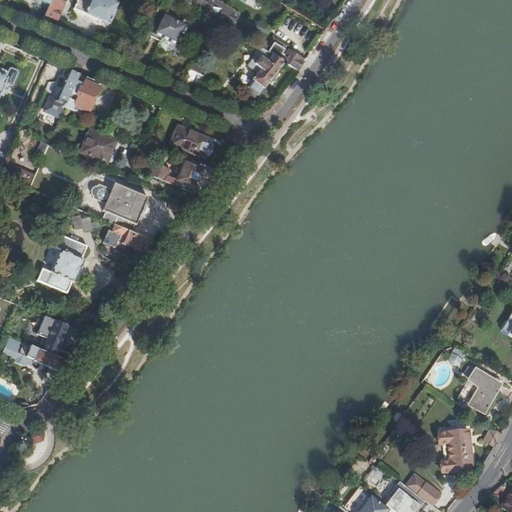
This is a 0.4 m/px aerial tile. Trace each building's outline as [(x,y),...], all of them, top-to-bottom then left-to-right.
[(44,21),(48,24),(51,18),(57,21),(66,0),(52,0),(50,5),(44,21)] [(118,4),(107,0),(77,0),(74,9),(109,24),(118,4)] [(183,0),(208,15),(215,4),(207,0),(183,0)] [(223,10),(216,20),(230,29),(237,19),(223,10)] [(189,26),(163,12),(152,33),(177,47),(189,26)] [(284,62),(297,72),(304,62),(287,51),(284,55),(281,53),(285,46),(273,38),(264,51),(284,62)] [(278,70),(284,62),(264,51),(259,47),(254,54),(255,56),(247,65),(257,74),(252,80),(252,81),(247,88),(249,89),(247,92),(254,98),(256,95),(258,96),(263,90),(278,71),(278,70)] [(195,57),(188,69),(202,77),(203,76),(209,65),(195,57)] [(8,72),(0,69),(0,94),(2,96),(4,92),(5,92),(7,89),(6,88),(7,85),(8,85),(10,86),(13,85),(18,73),(17,71),(14,70),(11,68),(9,69),(8,72)] [(79,75),(65,69),(59,82),(63,84),(56,100),(50,98),(44,111),(60,118),(65,107),(79,75)] [(99,83),(79,75),(65,107),(85,115),(99,83)] [(201,158),(208,140),(178,127),(170,144),(201,158)] [(90,131),(81,153),(107,164),(116,142),(90,131)] [(40,142),(34,157),(42,161),(48,145),(40,142)] [(216,179),(221,173),(186,158),(175,186),(190,192),(192,188),(193,189),(201,169),(204,170),(205,174),(216,179)] [(35,176),(3,162),(0,169),(0,177),(29,190),(35,176)] [(154,164),(148,162),(143,173),(165,182),(170,170),(154,163),(154,164)] [(102,221),(115,226),(118,218),(136,226),(148,198),(115,184),(112,191),(111,191),(105,204),(106,204),(103,211),(106,212),(102,221)] [(83,233),(90,232),(88,217),(72,220),(73,229),(82,227),(83,233)] [(156,256),(164,246),(125,230),(118,246),(135,253),(137,249),(156,256)] [(56,234),(50,247),(60,251),(51,272),(41,269),(36,281),(66,294),(73,280),(76,282),(84,263),(81,261),(82,259),(81,259),(86,247),(56,234)] [(511,311),(500,330),(511,337),(511,311)] [(71,363),(76,356),(59,349),(68,327),(49,319),(46,324),(50,326),(46,335),(50,337),(44,351),(71,363)] [(63,373),(71,363),(44,351),(10,337),(1,355),(18,362),(16,365),(27,370),(28,367),(31,368),(34,361),(63,373)] [(460,365),(466,355),(455,348),(449,358),(448,362),(450,365),(453,367),(457,367),(460,365)] [(458,398),(483,414),(500,386),(472,368),(467,369),(463,374),(465,379),(468,381),(458,398)] [(500,434),(490,427),(483,441),(493,448),(500,434)] [(31,438),(37,443),(44,442),(45,433),(38,428),(31,431),(31,438)] [(441,462),(442,473),(472,470),(467,431),(438,434),(440,445),(447,444),(448,462),(441,462)] [(377,468),(379,465),(392,448),(387,444),(372,463),(377,468)] [(424,502),(430,507),(439,495),(426,484),(416,496),(424,502)] [(357,511),(387,511),(390,509),(372,494),(357,511)] [(511,511),(511,494),(502,510),(505,511),(511,511)] [(435,511),(430,507),(424,502),(416,511),(435,511)]
